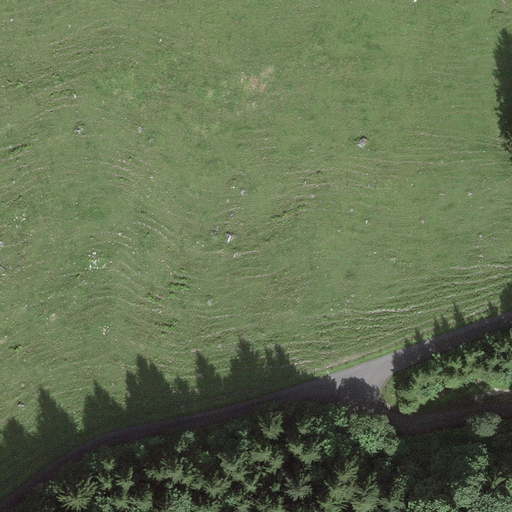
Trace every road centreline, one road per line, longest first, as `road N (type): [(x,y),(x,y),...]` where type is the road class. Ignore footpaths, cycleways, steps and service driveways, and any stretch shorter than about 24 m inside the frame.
road 1 (unclassified): [(0,506),(86,441),(338,377),(511,317)]
road 2 (track): [(338,377),(402,414),(437,419),(511,407)]
